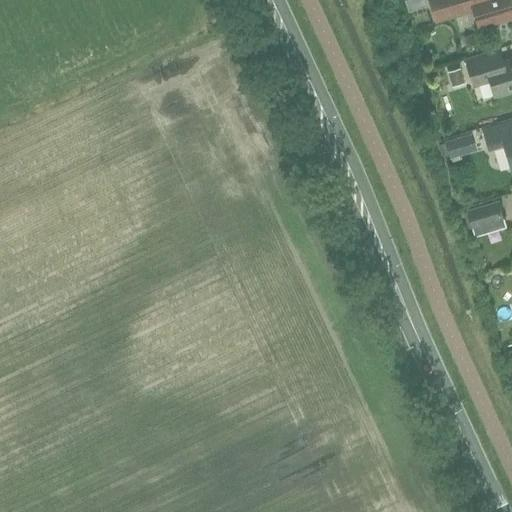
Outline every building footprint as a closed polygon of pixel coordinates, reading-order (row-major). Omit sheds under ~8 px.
[(428,0),(435,21),(471,10),(476,28),(511,16),(511,12),(508,0),(428,0)] [(493,96),(511,90),(511,57),(500,61),(496,49),(464,59),(472,85),(488,80),(493,96)] [(510,169),(511,168),(511,121),(483,131),(489,150),(503,146),(510,169)] [(469,135),(445,143),(449,156),(474,148),(469,135)] [(502,219),(498,204),(468,213),(473,228),(502,219)]
